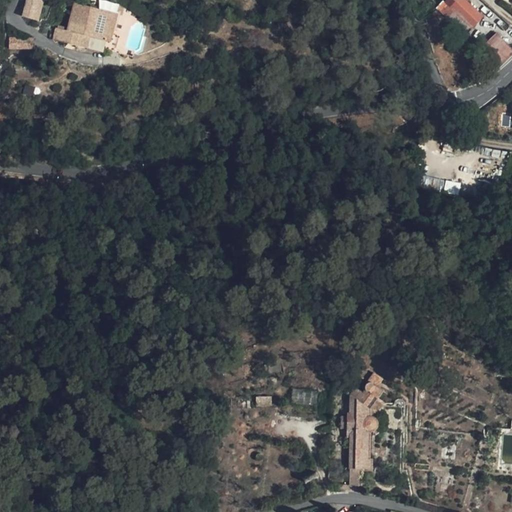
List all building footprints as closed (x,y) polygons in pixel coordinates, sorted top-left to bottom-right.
[(48,0),(47,0),(32,0),(29,18),(44,21),(48,0)] [(449,5),(442,12),(464,35),(483,17),(465,0),(457,0),(450,7),(449,5)] [(119,15),(104,12),(106,5),(81,1),(77,20),(80,21),(79,29),(75,29),(64,27),(62,39),(76,42),(77,38),(82,38),(81,43),(95,45),(98,33),(115,36),(119,15)] [(98,33),(95,45),(113,48),(114,44),(121,45),(122,45),(123,44),(124,43),(126,30),(120,29),(124,8),(106,5),(104,12),(119,15),(115,36),(98,33)] [(511,49),(495,32),(478,49),(497,68),(511,53),(511,49)] [(9,39),(9,49),(33,49),(33,38),(9,39)] [(453,54),(461,47),(456,41),(448,49),(453,54)] [(33,95),(34,88),(25,86),(23,93),(33,95)] [(441,188),(442,180),(425,177),(424,185),(441,188)] [(444,192),(459,194),(460,182),(445,181),(444,192)] [(382,381),(372,374),(364,385),(363,388),(364,392),(362,393),(355,388),(350,396),(354,398),(353,408),(350,408),(349,414),(347,414),(347,418),(346,427),(346,438),(350,438),(348,485),(360,486),(362,469),(370,469),(372,432),(376,429),(377,424),(377,420),(373,417),(370,416),(370,409),(366,406),(373,396),(378,399),(384,404),(390,397),(377,388),(382,381)] [(317,405),(318,393),(294,390),(292,402),(317,405)] [(370,409),(378,399),(373,396),(366,406),(370,409)] [(272,407),(272,398),(256,398),(257,407),(272,407)]
